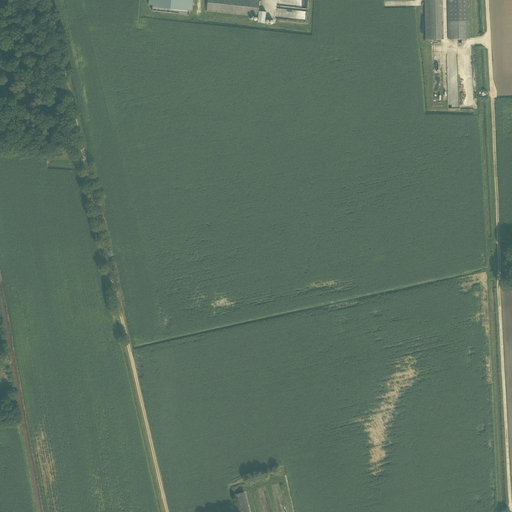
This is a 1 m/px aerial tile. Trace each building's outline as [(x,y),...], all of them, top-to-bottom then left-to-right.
[(149,0),(149,5),(192,10),(192,0),(149,0)] [(261,2),(261,0),(207,0),(207,11),(257,17),(259,1),(261,2)] [(442,0),(424,0),(425,40),(443,39),(442,0)] [(467,0),(447,0),(448,39),(468,39),(468,22),(467,0)] [(266,13),(259,12),(257,23),(265,24),(266,13)] [(249,511),(245,492),(236,494),(240,511),(249,511)]
